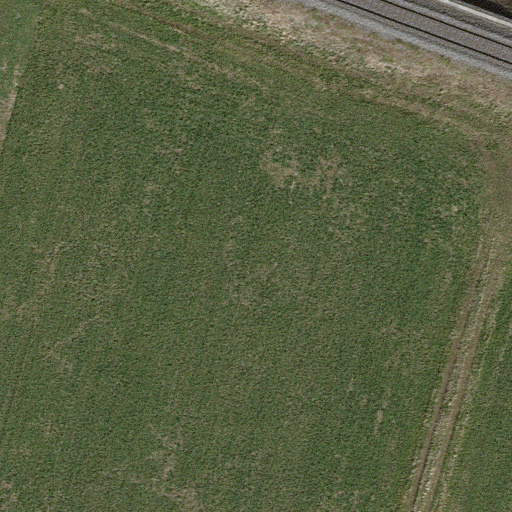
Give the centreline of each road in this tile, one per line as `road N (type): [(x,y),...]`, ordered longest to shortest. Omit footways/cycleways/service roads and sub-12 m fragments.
road 1 (track): [(511,125),(176,0)]
road 2 (track): [(410,511),(511,180)]
